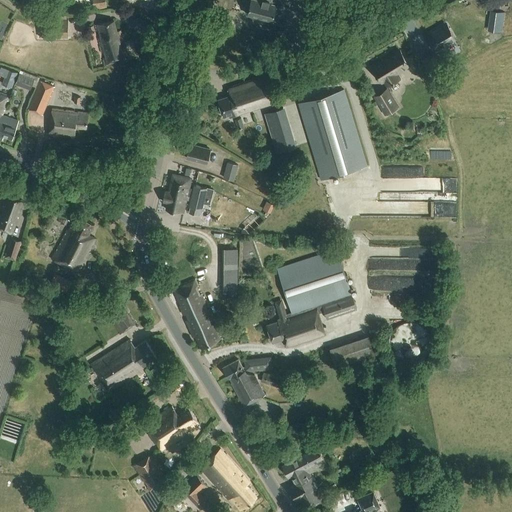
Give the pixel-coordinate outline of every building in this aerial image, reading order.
[(105,0),(37,0),(38,6),(91,0),(92,0),(94,10),(107,8),(105,0)] [(250,0),(247,14),(272,20),(276,5),(281,7),(282,0),(284,0),(291,2),(291,0),(250,0)] [(67,16),(59,16),(59,20),(40,19),(40,35),(66,36),(67,16)] [(105,66),(110,64),(126,60),(125,56),(127,55),(125,47),(123,47),(121,42),(124,41),(121,30),(118,31),(115,21),(96,26),(98,36),(99,36),(99,38),(97,38),(105,66)] [(441,47),(455,39),(447,24),(433,31),(432,30),(426,33),(436,51),(442,48),(441,47)] [(388,85),(400,78),(397,73),(409,65),(400,50),(373,66),(382,82),(385,80),(388,85)] [(428,72),(440,65),(432,52),(420,60),(424,64),(428,72)] [(17,71),(7,68),(1,83),(12,86),(17,71)] [(35,87),(37,81),(39,77),(20,70),(15,83),(30,89),(31,85),(35,87)] [(230,117),(273,104),(264,76),(227,88),(230,95),(218,98),(223,116),(229,114),(230,117)] [(54,86),(39,79),(27,108),(41,114),(54,86)] [(384,115),(399,106),(388,87),(373,95),(384,115)] [(344,89),(298,102),(321,179),(367,166),(344,89)] [(14,138),(20,119),(5,113),(11,94),(0,90),(0,137),(3,138),(5,135),(14,138)] [(285,105),(266,111),(278,151),(298,145),(285,105)] [(88,113),(74,111),(51,108),(48,134),(74,137),(75,127),(86,128),(88,113)] [(237,129),(244,127),(241,117),(235,119),(237,129)] [(210,148),(190,143),(186,157),(206,162),(210,148)] [(238,164),(227,161),(223,177),(234,180),(238,164)] [(191,178),(174,174),(169,191),(166,190),(163,201),(168,202),(166,209),(184,213),(188,196),(191,197),(192,191),(189,191),(190,188),(188,187),(191,178)] [(202,209),(207,188),(194,184),(192,191),(191,197),(188,206),(190,206),(189,211),(200,214),(201,209),(202,209)] [(0,229),(11,233),(23,201),(8,196),(6,203),(4,202),(1,208),(4,209),(2,214),(0,213),(0,229)] [(275,202),(268,199),(265,207),(272,210),(275,202)] [(93,243),(97,236),(89,232),(94,224),(79,215),(74,224),(71,222),(67,229),(51,258),(77,272),(93,243)] [(20,240),(11,237),(5,257),(14,260),(20,240)] [(239,287),(239,246),(225,246),(225,287),(239,287)] [(277,268),(294,320),(318,312),(323,310),(326,318),(356,308),(352,294),(337,248),(277,268)] [(71,280),(55,273),(49,285),(66,293),(71,280)] [(221,338),(217,329),(213,321),(214,321),(209,309),(207,310),(205,306),(207,305),(195,279),(174,288),(181,304),(179,305),(183,314),(185,313),(188,319),(186,319),(194,336),(196,335),(201,346),(221,338)] [(326,334),(318,312),(294,320),(290,321),(282,298),(274,300),(281,320),(267,324),(272,342),(285,338),(288,346),(326,334)] [(121,333),(136,323),(121,301),(107,310),(121,333)] [(375,354),(369,335),(330,347),(336,367),(375,354)] [(149,361),(156,357),(146,340),(135,346),(130,339),(91,363),(108,389),(150,363),(149,361)] [(244,368),(252,372),(273,369),(271,355),(244,359),(244,368)] [(252,372),(244,368),(243,369),(238,359),(222,367),(228,378),(229,377),(232,383),(231,384),(243,406),(265,395),(252,372)] [(279,387),(282,378),(264,372),(261,381),(279,387)] [(161,449),(199,424),(189,408),(177,415),(172,406),(143,425),(146,429),(147,428),(150,432),(148,433),(154,443),(157,442),(161,449)] [(92,427),(90,443),(97,444),(99,428),(92,427)] [(282,464),(288,476),(291,475),(296,484),(290,487),(296,500),(299,498),(305,509),(326,498),(316,478),(315,479),(311,471),(326,463),(317,446),(282,464)] [(257,495),(246,483),(249,481),(221,449),(199,467),(227,499),(229,496),(241,509),(257,495)] [(167,480),(151,453),(133,465),(149,490),(167,480)] [(207,487),(196,475),(181,489),(199,508),(207,501),(200,494),(207,487)] [(372,486),(368,478),(351,486),(355,493),(372,486)] [(180,487),(173,483),(168,491),(175,496),(180,487)] [(357,498),(362,509),(354,511),(372,511),(381,508),(374,491),(357,498)]
